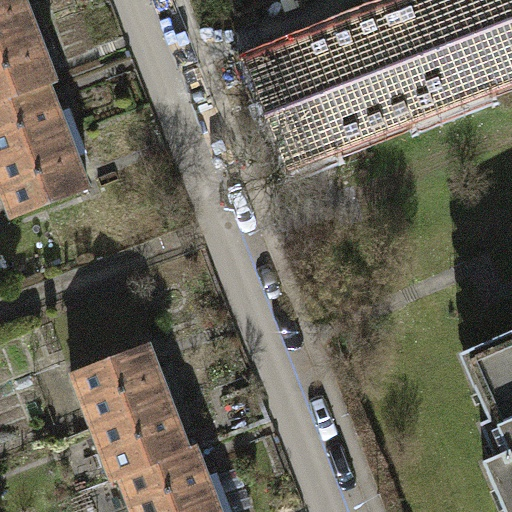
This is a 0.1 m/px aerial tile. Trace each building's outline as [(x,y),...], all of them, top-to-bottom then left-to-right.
[(14,0),(0,0),(0,210),(3,218),(80,189),(42,86),(46,84),(14,0)] [(511,0),(428,0),(413,6),(449,99),(511,74),(511,0)] [(449,99),(413,6),(255,67),(290,158),(326,145),(326,146),(449,99)] [(511,511),(511,334),(473,351),(487,382),(475,387),(490,421),(481,425),(496,457),(485,462),(506,511),(511,511)] [(84,427),(161,396),(140,344),(63,375),(84,427)] [(182,448),(161,396),(84,427),(105,479),(109,477),(182,448)] [(109,477),(123,511),(170,511),(207,498),(186,446),(182,448),(109,477)] [(170,511),(212,511),(207,498),(170,511)]
